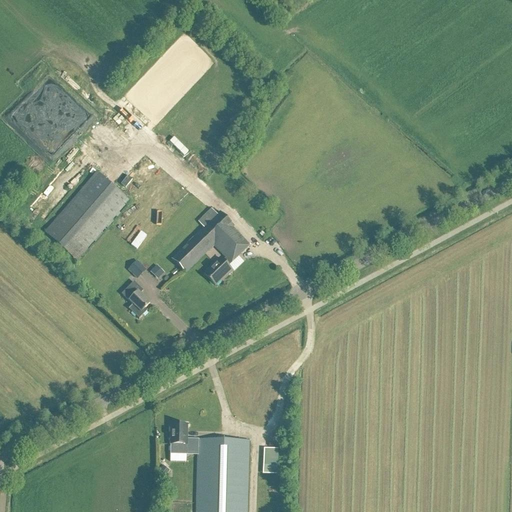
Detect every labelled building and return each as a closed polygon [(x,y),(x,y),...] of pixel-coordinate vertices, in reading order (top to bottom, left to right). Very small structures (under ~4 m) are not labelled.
[(98,174),(44,234),(76,260),(101,233),(130,260),(186,203),(140,161),(114,189),(98,174)] [(208,180),(260,231),(271,220),(219,169),(208,180)] [(204,229),(171,260),(172,261),(186,275),(214,248),(224,259),(222,261),(220,259),(202,275),(214,287),(221,281),(224,277),(225,278),(232,271),(226,265),(230,261),(232,263),(238,258),(249,247),(232,229),(234,227),(220,212),(217,216),(211,210),(198,223),(204,229)] [(137,281),(146,271),(137,262),(127,271),(137,281)] [(157,267),(150,273),(158,281),(164,274),(157,267)] [(139,320),(147,312),(145,310),(150,304),(140,295),(143,292),(134,283),(121,296),(133,306),(129,310),(139,320)] [(171,425),(170,446),(181,446),(181,452),(181,456),(198,457),(196,511),(246,511),(248,442),(187,440),(187,426),(171,425)] [(263,450),(263,467),(277,467),(278,451),(263,450)] [(163,467),(158,473),(164,478),(169,471),(163,467)]
